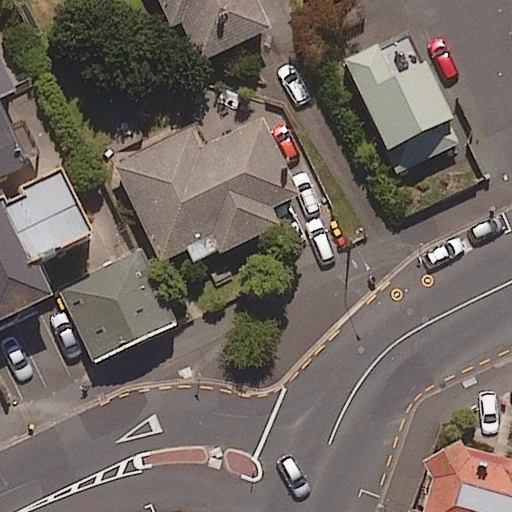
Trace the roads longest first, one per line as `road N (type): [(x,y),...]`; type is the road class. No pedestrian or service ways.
road 1 (tertiary): [(315,482),(217,456),(151,458),(26,511)]
road 2 (tertiary): [(511,282),(440,314),(393,347),(366,375),(315,482)]
